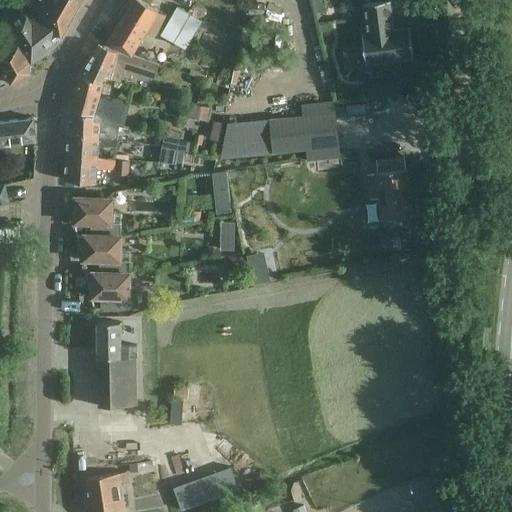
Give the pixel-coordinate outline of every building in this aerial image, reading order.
[(21,13),(4,25),(16,43),(16,44),(29,63),(48,52),(62,39),(59,35),(40,10),(24,0),(19,9),(21,13)] [(24,0),(40,10),(59,35),(77,0),(24,0)] [(130,54),(157,10),(139,0),(131,0),(104,45),(130,54)] [(409,27),(393,29),(388,0),(385,0),(363,3),(367,32),(361,33),(365,63),(412,57),(409,27)] [(183,48),(199,21),(175,7),(159,34),(183,48)] [(123,67),(153,77),(158,63),(130,54),(104,45),(98,43),(78,74),(101,83),(106,76),(119,80),(123,67)] [(0,53),(0,73),(4,72),(10,83),(29,72),(29,63),(16,44),(0,53)] [(123,126),(128,105),(97,97),(101,83),(78,74),(77,75),(69,109),(92,114),(92,120),(117,124),(123,126)] [(117,124),(92,120),(92,114),(69,109),(67,132),(99,135),(117,137),(117,124)] [(269,119),(273,152),(337,145),(333,112),(269,119)] [(0,144),(35,141),(32,117),(0,120),(0,144)] [(66,155),(97,158),(98,145),(116,146),(117,137),(99,135),(67,132),(66,155)] [(177,151),(180,138),(164,135),(161,147),(177,151)] [(174,162),(177,151),(161,147),(158,162),(174,162)] [(97,167),(100,167),(114,168),(114,159),(97,158),(66,155),(64,178),(96,181),(97,167)] [(405,167),(403,155),(375,158),(377,171),(375,171),(375,172),(367,173),(370,198),(378,197),(380,219),(412,215),(407,167),(405,167)] [(127,172),(127,159),(114,159),(114,168),(114,171),(127,172)] [(0,201),(9,200),(5,182),(0,183),(0,201)] [(69,196),(69,195),(68,195),(73,220),(90,221),(90,234),(120,235),(121,222),(120,222),(121,211),(111,211),(111,198),(69,196)] [(90,234),(78,233),(77,232),(76,233),(82,258),(99,258),(98,271),(129,272),(129,259),(129,249),(120,249),(120,235),(90,234)] [(98,271),(86,271),(86,270),(85,270),(91,295),(100,295),(100,309),(117,310),(137,306),(138,297),(138,286),(128,286),(129,272),(98,271)] [(120,344),(120,321),(97,321),(98,405),(136,404),(135,356),(137,356),(136,344),(120,344)] [(142,373),(156,373),(155,349),(141,349),(142,373)] [(182,510),(238,488),(230,466),(174,487),(182,510)] [(91,511),(124,511),(120,482),(128,480),(127,472),(86,477),(91,511)]
